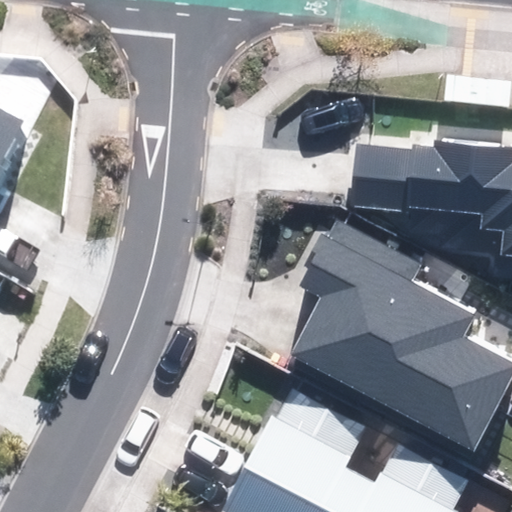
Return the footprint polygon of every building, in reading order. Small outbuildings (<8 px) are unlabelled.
[(511,81),(447,75),(444,102),(511,108),(511,81)] [(0,171),(24,126),(0,113),(0,171)] [(415,150),(358,145),(352,202),(483,215),(481,227),(505,229),(502,253),(511,253),(511,149),(438,142),(438,147),(416,145),(415,150)] [(421,264),(338,221),(305,284),(325,294),(293,356),(473,449),(511,374),(511,364),(462,339),(474,317),(410,284),(421,264)] [(363,429),(289,391),(275,419),(274,418),(225,511),(453,511),(469,483),(397,446),(375,488),(341,470),(363,429)]
